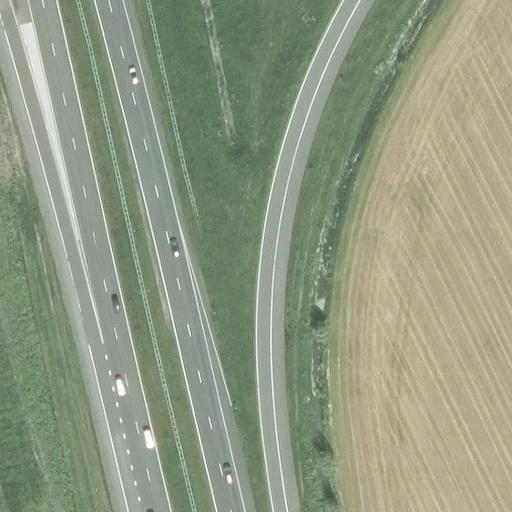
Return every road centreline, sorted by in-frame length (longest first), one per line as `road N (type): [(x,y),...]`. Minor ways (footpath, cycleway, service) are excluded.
road 1 (motorway): [(278,511),(265,415),(267,260),(294,133),(354,0)]
road 2 (trunk): [(231,511),(107,0)]
road 3 (motorway): [(2,0),(117,343)]
road 4 (motorway): [(41,0),(117,343)]
road 5 (motorway): [(117,343),(156,511)]
